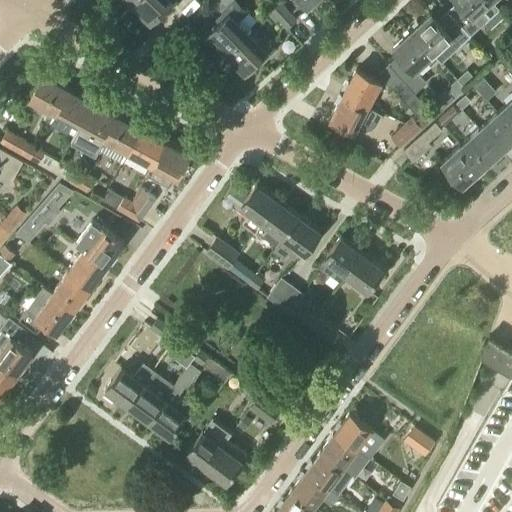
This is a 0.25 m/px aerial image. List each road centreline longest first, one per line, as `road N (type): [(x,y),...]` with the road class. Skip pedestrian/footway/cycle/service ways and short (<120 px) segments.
road 1 (residential): [(0,461),(248,131)]
road 2 (residential): [(242,511),(452,240)]
road 3 (residential): [(248,131),(30,13)]
road 4 (residential): [(452,240),(248,131)]
road 5 (residential): [(248,131),(389,0)]
